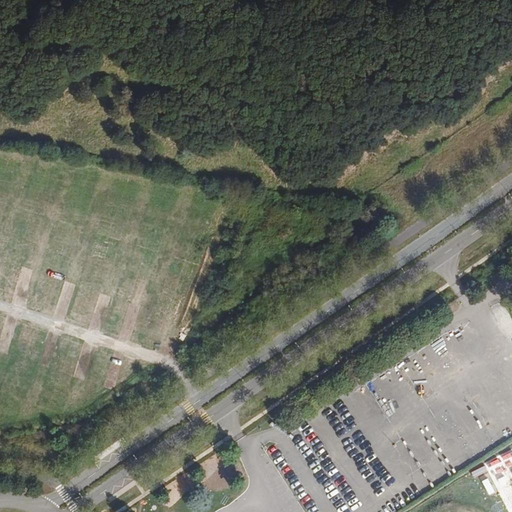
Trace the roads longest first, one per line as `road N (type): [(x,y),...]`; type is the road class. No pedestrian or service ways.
road 1 (tertiary): [(511,187),(47,507)]
road 2 (tertiary): [(80,511),(511,212)]
